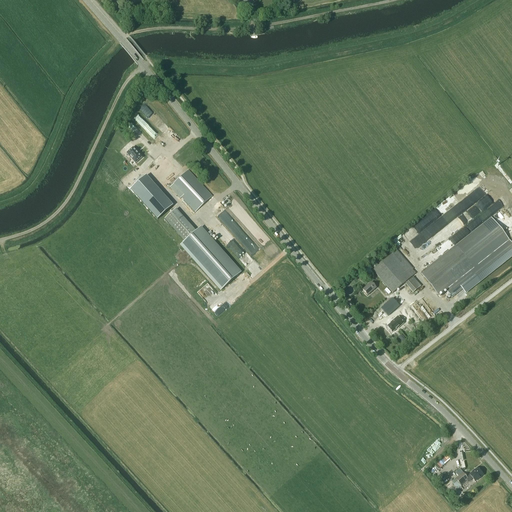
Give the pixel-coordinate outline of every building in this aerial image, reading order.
[(246,4),(249,9),(254,6),(253,5),(255,3),(252,0),(239,0),(241,1),(242,0),(245,5),(246,4)] [(182,162),(195,150),(190,145),(187,147),(184,144),(174,154),(182,162)] [(133,160),(143,151),(137,145),(127,154),(133,160)] [(213,197),(192,174),(188,170),(174,184),(177,187),(184,195),(181,197),(192,209),(196,213),(213,197)] [(172,206),(146,176),(131,189),(157,219),(172,206)] [(478,200),(495,189),(491,182),(473,193),(478,200)] [(463,187),(412,227),(418,234),(469,194),(463,187)] [(454,232),(482,211),(477,205),(450,226),(454,232)] [(165,219),(184,242),(196,232),(176,209),(165,219)] [(456,246),(421,274),(438,296),(445,290),(509,240),(491,217),(456,245),(456,246)] [(240,273),(200,228),(196,232),(184,242),(181,245),(221,290),(240,273)] [(238,240),(230,246),(246,267),(254,260),(238,240)] [(511,243),(509,240),(445,290),(452,299),(463,291),(466,295),(511,259),(511,243)] [(391,255),(374,271),(393,293),(411,278),(416,274),(396,251),(391,255)] [(368,268),(362,273),(366,279),(373,273),(370,270),(368,268)] [(413,278),(405,284),(413,293),(421,287),(413,278)] [(376,288),(372,282),(363,290),(368,295),(376,288)] [(399,306),(392,298),(380,308),(387,316),(399,306)] [(432,321),(437,316),(428,305),(422,310),(432,321)] [(397,329),(403,324),(397,317),(392,322),(393,322),(387,327),(392,333),(397,329)] [(438,461),(442,466),(450,460),(446,455),(438,461)] [(462,486),(461,485),(466,480),(468,483),(473,479),(475,482),(478,479),(478,480),(480,478),(483,475),(478,469),(470,475),(467,478),(463,473),(455,479),(458,482),(454,486),(458,490),(462,486)]
